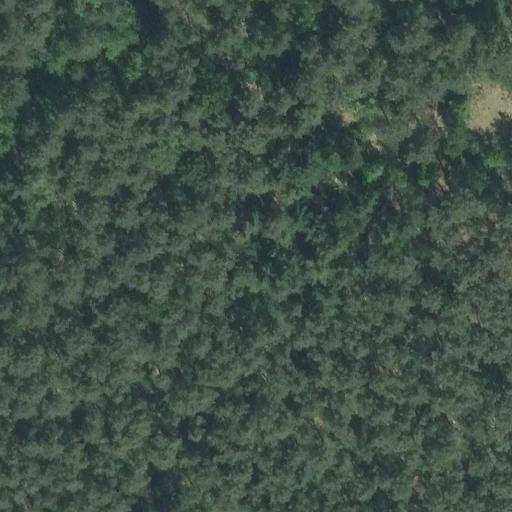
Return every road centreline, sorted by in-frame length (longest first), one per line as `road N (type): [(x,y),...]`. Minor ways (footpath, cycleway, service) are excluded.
road 1 (track): [(0,328),(432,121),(511,130)]
road 2 (track): [(426,511),(433,0)]
road 3 (track): [(345,0),(0,159)]
road 4 (track): [(219,58),(252,123),(330,170)]
